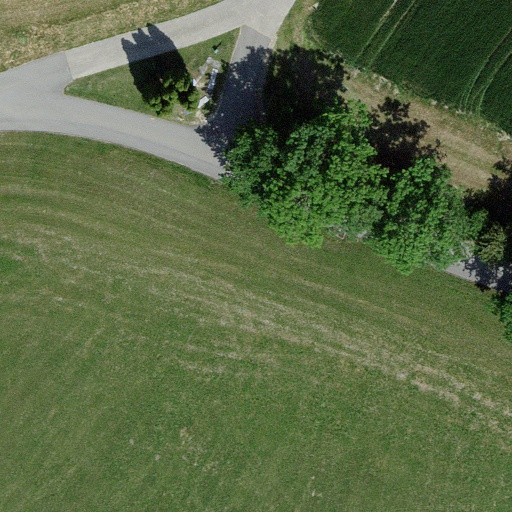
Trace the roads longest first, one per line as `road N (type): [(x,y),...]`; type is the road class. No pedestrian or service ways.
road 1 (residential): [(0,118),(76,113),(511,270)]
road 2 (track): [(260,0),(216,32),(0,100)]
